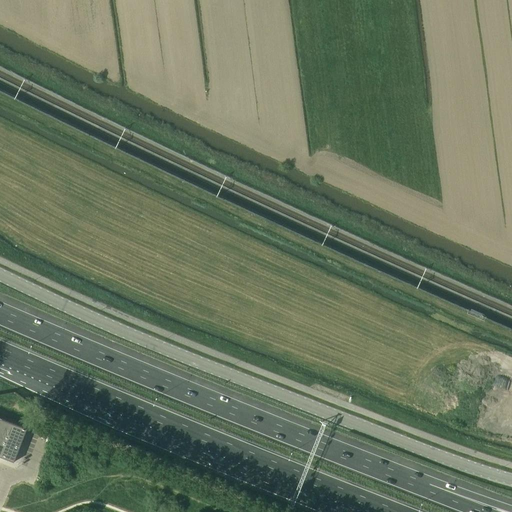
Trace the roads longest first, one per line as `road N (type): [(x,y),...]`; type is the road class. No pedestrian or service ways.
road 1 (tertiary): [(511,478),(200,363),(0,274)]
road 2 (motorway): [(439,492),(0,315)]
road 3 (motorway): [(0,352),(395,511)]
